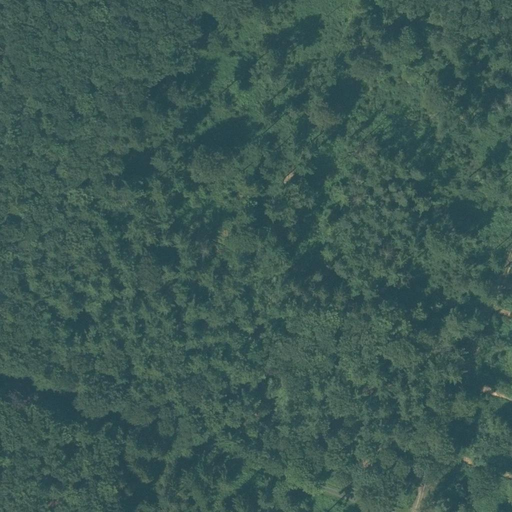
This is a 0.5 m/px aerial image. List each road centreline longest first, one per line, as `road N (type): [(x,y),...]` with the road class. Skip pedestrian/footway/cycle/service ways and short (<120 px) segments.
road 1 (track): [(407,511),(0,357)]
road 2 (track): [(0,319),(33,276),(176,0)]
road 3 (track): [(408,511),(511,221)]
road 4 (track): [(0,330),(154,378),(198,432)]
